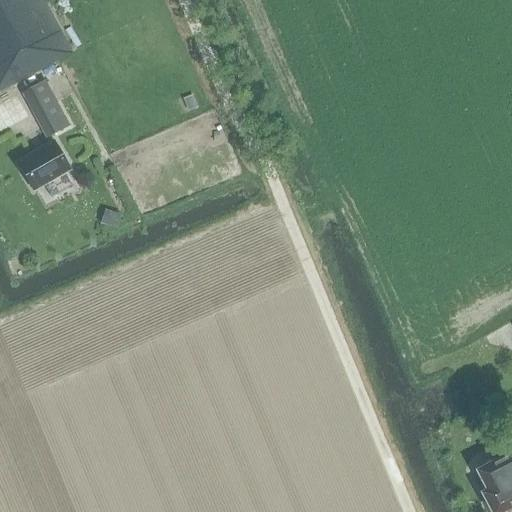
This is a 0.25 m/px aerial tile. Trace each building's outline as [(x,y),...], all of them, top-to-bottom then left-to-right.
[(0,0),(0,88),(21,79),(69,53),(39,0),(0,0)] [(49,137),(68,126),(44,82),(24,92),(49,137)] [(32,190),(68,169),(54,143),(17,164),(32,190)] [(73,173),(43,189),(49,200),(79,184),(73,173)] [(110,210),(106,224),(121,228),(125,214),(110,210)] [(511,404),(504,408),(511,425),(511,453),(477,472),(487,492),(484,497),(491,511),(499,511),(511,505),(511,404)]
